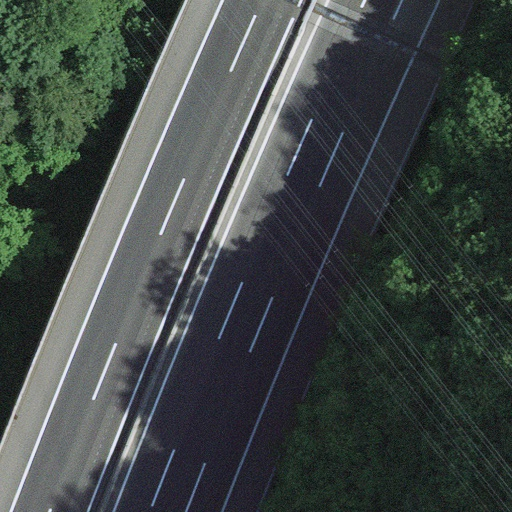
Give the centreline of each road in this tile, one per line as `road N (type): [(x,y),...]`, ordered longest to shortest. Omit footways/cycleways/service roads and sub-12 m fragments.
road 1 (motorway): [(264,0),(159,233),(48,511)]
road 2 (motorway): [(168,511),(256,285),(382,0)]
